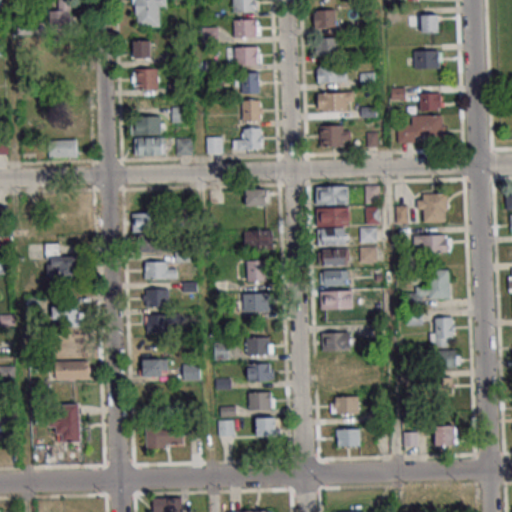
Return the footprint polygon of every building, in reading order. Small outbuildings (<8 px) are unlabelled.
[(56,0),(57,10),(50,10),(50,25),(72,25),(72,0),(56,0)] [(134,0),(134,26),(159,26),(159,6),(164,6),(163,0),(134,0)] [(256,0),(232,0),(233,12),(256,12),(256,0)] [(335,27),(335,10),(313,10),(313,27),(335,27)] [(421,32),(439,32),(439,14),(421,14),(421,32)] [(233,37),(260,37),(260,18),(233,18),(233,37)] [(315,38),(315,55),(338,55),(338,38),(315,38)] [(150,40),(132,40),(132,58),(150,58),(150,40)] [(260,46),(234,46),(234,64),(260,64),(260,46)] [(414,49),(414,67),(442,67),(442,49),(414,49)] [(316,65),(316,82),(346,82),(346,65),(316,65)] [(73,87),(73,68),(53,68),(53,87),(73,87)] [(157,89),(157,68),(132,68),(132,89),(157,89)] [(260,72),(241,72),(241,92),(260,92),(260,72)] [(374,83),(374,72),(361,72),(361,83),(374,83)] [(351,112),(351,92),(318,92),(318,112),(351,112)] [(442,92),(419,92),(419,110),(442,110),(442,92)] [(261,120),(261,99),(242,99),(242,120),(261,120)] [(78,137),(78,100),(55,100),(55,116),(47,116),(47,137),(78,137)] [(187,106),(172,106),(172,122),(187,122),(187,106)] [(415,137),(445,136),(445,114),(411,115),(411,124),(397,124),(397,143),(415,142),(415,137)] [(161,116),(132,116),(132,134),(161,134),(161,116)] [(319,125),(319,145),(349,145),(349,125),(319,125)] [(263,149),(263,128),(243,128),(243,139),(233,139),(233,149),(263,149)] [(222,136),(206,136),(206,153),(222,153),(222,136)] [(176,154),(192,154),(192,137),(176,137),(176,154)] [(165,155),(165,138),(135,138),(135,155),(165,155)] [(77,158),(77,141),(49,141),(49,158),(77,158)] [(349,186),(316,186),(316,204),(349,204),(349,186)] [(266,188),(245,188),(245,205),(266,205),(266,188)] [(418,211),(423,211),(423,222),(447,222),(447,193),(418,193),(418,211)] [(83,213),(83,195),(49,195),(49,213),(83,213)] [(380,222),(380,206),(365,206),(366,223),(380,222)] [(396,222),(407,222),(407,206),(396,206),(396,222)] [(349,225),(349,208),(316,208),(316,225),(349,225)] [(132,213),(132,231),(156,231),(156,213),(132,213)] [(348,244),(348,228),(319,228),(319,244),(348,244)] [(376,228),(360,228),(360,241),(376,241),(376,228)] [(244,248),(272,248),(272,230),(244,230),(244,248)] [(450,253),(450,235),(414,235),(414,253),(450,253)] [(142,237),(142,252),(170,252),(170,237),(142,237)] [(46,279),(78,278),(78,256),(61,256),(61,243),(46,243),(46,279)] [(376,246),(360,246),(360,261),(376,261),(376,246)] [(349,248),(322,248),(322,265),(349,265),(349,248)] [(266,260),(246,260),(247,281),(266,281),(266,260)] [(167,261),(145,261),(145,279),(177,279),(177,268),(167,268),(167,261)] [(323,269),(323,285),(349,285),(349,269),(323,269)] [(450,297),(450,269),(429,269),(429,286),(415,286),(415,292),(405,292),(405,306),(422,306),(422,297),(450,297)] [(168,288),(144,288),(144,306),(168,306),(168,288)] [(353,290),(320,290),(320,309),(353,309),(353,290)] [(242,292),(242,311),(274,311),(274,292),(242,292)] [(83,306),(53,306),(53,326),(83,326),(83,306)] [(145,314),(145,331),(176,331),(176,314),(145,314)] [(0,325),(11,325),(11,316),(0,316),(0,325)] [(452,345),(453,317),(431,317),(430,345),(452,345)] [(321,332),(321,350),(352,350),(352,332),(321,332)] [(82,354),(82,336),(59,336),(59,354),(82,354)] [(272,354),(272,336),(246,336),(246,354),(272,354)] [(166,356),(166,337),(137,337),(137,356),(166,356)] [(214,357),(228,357),(228,342),(214,342),(214,357)] [(431,350),(431,366),(458,366),(458,350),(431,350)] [(354,370),(354,353),(327,353),(327,370),(354,370)] [(168,376),(168,359),(143,359),(143,376),(168,376)] [(90,379),(90,361),(56,361),(56,379),(90,379)] [(200,379),(200,363),(183,363),(183,379),(200,379)] [(247,363),(247,381),(274,381),(274,363),(247,363)] [(453,399),(453,378),(429,378),(429,399),(453,399)] [(248,409),(272,409),(272,391),(248,391),(248,409)] [(359,414),(359,396),(331,396),(331,414),(359,414)] [(80,405),(50,405),(50,428),(58,428),(58,441),(80,441),(80,405)] [(279,417),(255,417),(255,436),(279,436),(279,417)] [(146,427),(146,447),(184,447),(184,427),(146,427)] [(435,445),(456,445),(456,427),(435,427),(435,445)] [(335,429),(335,447),(360,447),(360,429),(335,429)] [(417,447),(417,433),(403,433),(403,447),(417,447)] [(180,511),(181,498),(153,498),(152,511),(180,511)]
